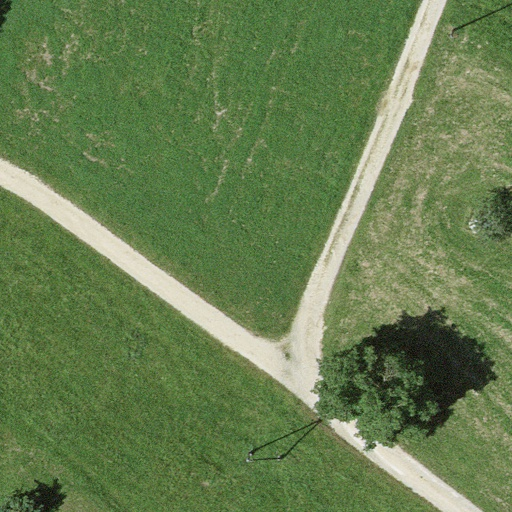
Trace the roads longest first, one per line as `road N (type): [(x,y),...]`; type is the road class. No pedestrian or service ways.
road 1 (track): [(0,170),(110,243),(461,511)]
road 2 (track): [(287,376),(434,0)]
